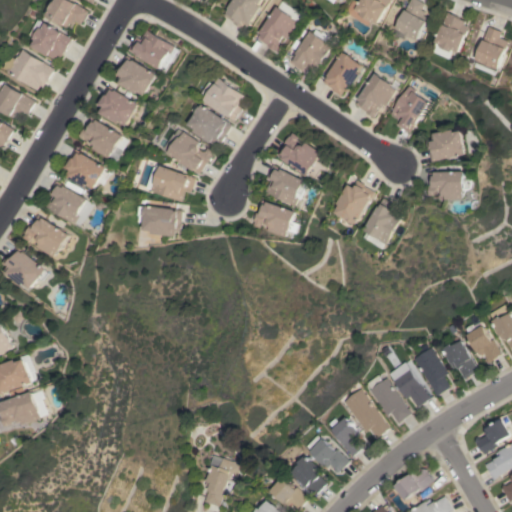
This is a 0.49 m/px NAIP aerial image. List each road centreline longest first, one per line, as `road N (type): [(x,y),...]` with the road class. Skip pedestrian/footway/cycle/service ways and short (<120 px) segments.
road 1 (residential): [(143,0),(401,170)]
road 2 (residential): [(141,0),(0,214)]
road 3 (residential): [(328,511),(511,384)]
road 4 (residential): [(283,90),(226,196)]
